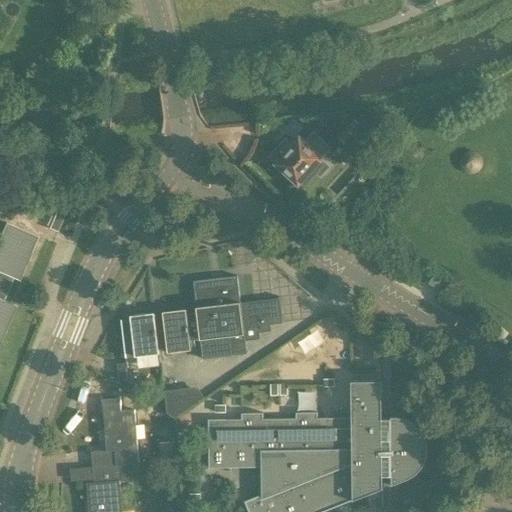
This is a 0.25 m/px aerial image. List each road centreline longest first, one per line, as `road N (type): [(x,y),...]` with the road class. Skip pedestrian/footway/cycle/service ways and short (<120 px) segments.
road 1 (unclassified): [(511,400),(453,334),(172,167)]
road 2 (tertiary): [(18,511),(20,461),(83,289),(114,236),(172,167)]
road 3 (tertiary): [(172,167),(181,118),(151,0)]
